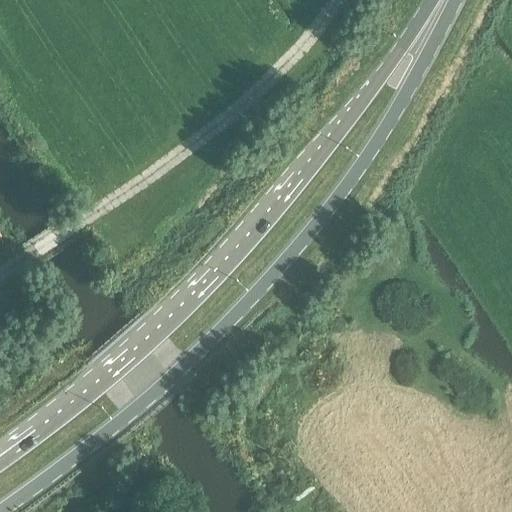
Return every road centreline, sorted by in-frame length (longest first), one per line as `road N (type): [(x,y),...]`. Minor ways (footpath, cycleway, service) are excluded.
road 1 (primary): [(0,511),(124,419),(266,282),(365,158),(424,59),(440,6)]
road 2 (primary): [(440,6),(224,271),(100,388),(0,464)]
road 3 (track): [(0,275),(248,101),(340,0)]
